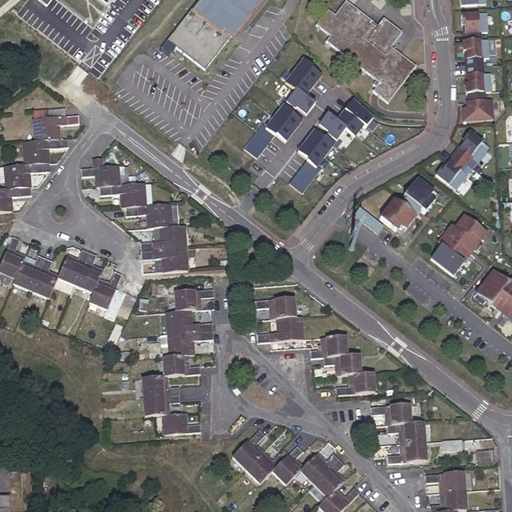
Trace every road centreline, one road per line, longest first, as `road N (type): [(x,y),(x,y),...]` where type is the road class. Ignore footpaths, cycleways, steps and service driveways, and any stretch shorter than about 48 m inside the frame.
road 1 (residential): [(433,0),(442,32),(441,132),(330,211),(289,264)]
road 2 (residential): [(289,264),(506,425)]
road 3 (residential): [(308,421),(248,345),(224,345),(226,394),(278,416)]
road 4 (residential): [(234,221),(333,92)]
road 5 (residential): [(108,123),(234,221)]
road 6 (residential): [(408,511),(308,421)]
